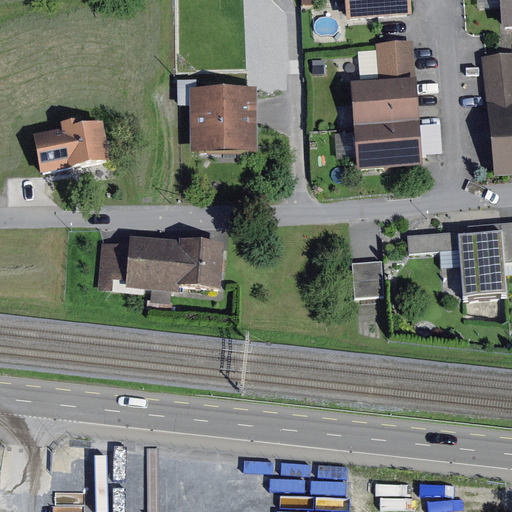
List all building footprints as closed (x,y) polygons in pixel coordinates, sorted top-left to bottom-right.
[(176,0),(176,18),(207,18),(207,0),(176,0)] [(349,0),(351,22),(418,16),(417,0),(349,0)] [(511,0),(502,0),(506,36),(511,35),(511,0)] [(383,85),(355,87),(360,175),(426,171),(419,46),(381,48),(383,85)] [(511,60),(488,62),(498,181),(511,179),(511,60)] [(264,91),(192,90),(191,155),(263,156),(264,91)] [(105,128),(43,139),(49,175),(111,163),(105,128)] [(511,228),(411,236),(413,259),(461,256),(465,307),(511,304),(508,267),(511,266),(511,228)] [(236,248),(131,239),(130,252),(108,250),(106,283),(126,284),(126,295),(232,303),(236,248)] [(386,263),(356,266),(359,301),(389,298),(386,263)] [(309,511),(312,480),(108,463),(103,511),(309,511)]
